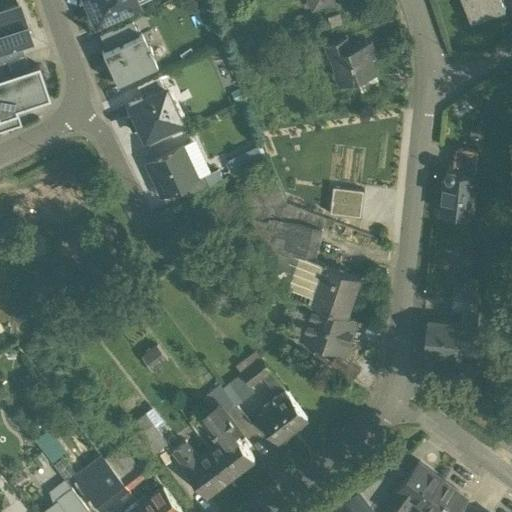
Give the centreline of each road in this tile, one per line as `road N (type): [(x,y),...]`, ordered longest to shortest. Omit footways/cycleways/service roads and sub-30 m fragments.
road 1 (residential): [(436,102),(413,242),(405,403)]
road 2 (residential): [(405,403),(266,511)]
road 3 (residential): [(405,403),(511,478)]
road 4 (residential): [(92,114),(148,227)]
